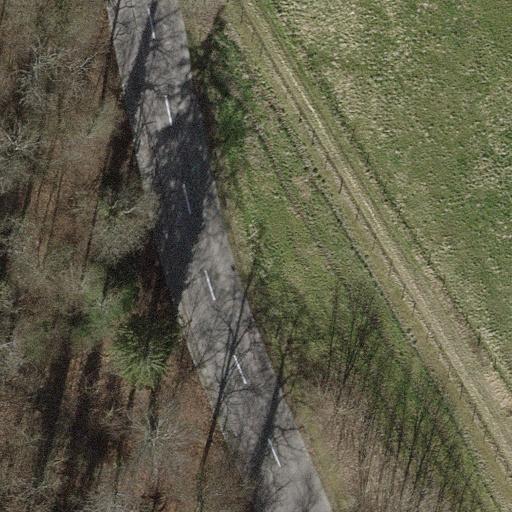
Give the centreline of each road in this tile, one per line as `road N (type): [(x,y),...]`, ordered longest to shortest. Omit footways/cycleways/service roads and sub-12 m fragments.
road 1 (tertiary): [(298,511),(193,210),(153,0)]
road 2 (track): [(255,0),(511,430)]
